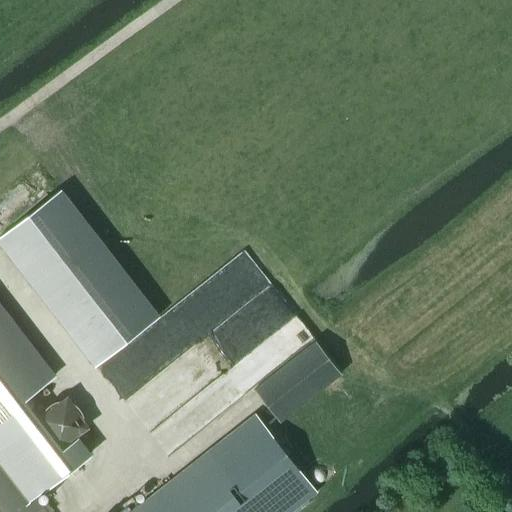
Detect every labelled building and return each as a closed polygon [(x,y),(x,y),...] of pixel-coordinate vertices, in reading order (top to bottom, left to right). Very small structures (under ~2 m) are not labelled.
[(60,190),(0,237),(0,244),(93,365),(159,314),(60,190)] [(0,310),(0,454),(29,492),(33,497),(90,455),(78,439),(61,452),(21,402),(52,378),(0,310)] [(258,386),(255,388),(281,422),(306,403),(343,375),(317,341),(280,369),(258,386)] [(255,414),(129,511),(293,511),(317,493),(255,414)] [(0,511),(44,511),(33,497),(29,492),(0,454),(0,511)]
